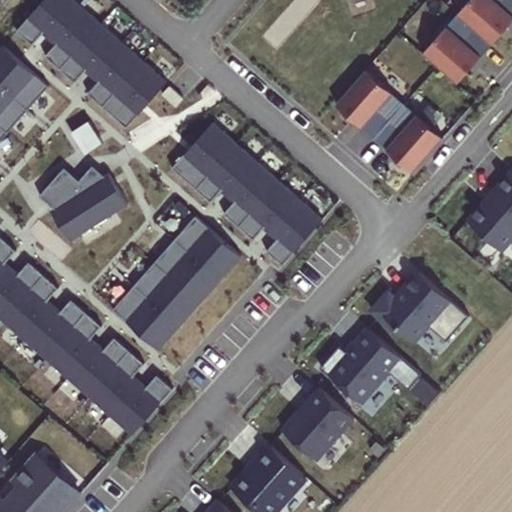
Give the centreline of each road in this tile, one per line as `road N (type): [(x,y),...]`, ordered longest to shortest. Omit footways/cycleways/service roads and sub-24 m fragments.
road 1 (residential): [(393,227),(216,395),(122,511)]
road 2 (residential): [(185,48),(393,227)]
road 3 (residential): [(511,94),(393,227)]
